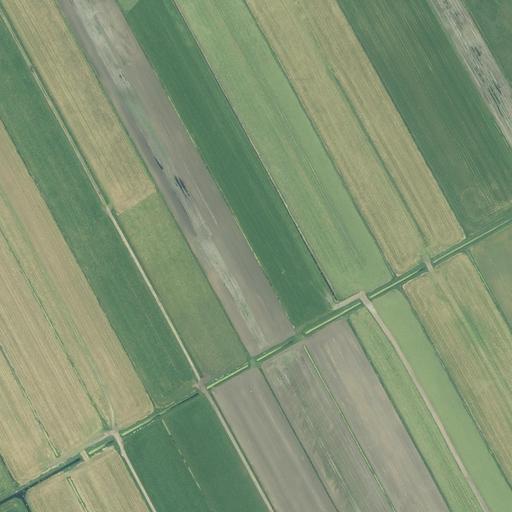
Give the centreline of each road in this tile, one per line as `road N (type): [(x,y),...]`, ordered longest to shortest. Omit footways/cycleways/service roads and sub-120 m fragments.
road 1 (track): [(0,13),(270,511)]
road 2 (track): [(340,305),(357,296),(366,302),(485,511)]
